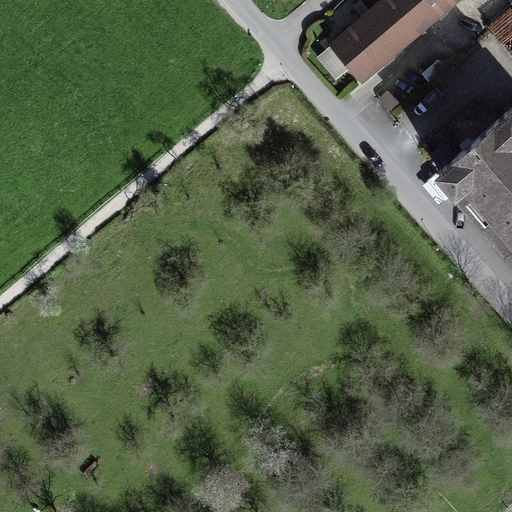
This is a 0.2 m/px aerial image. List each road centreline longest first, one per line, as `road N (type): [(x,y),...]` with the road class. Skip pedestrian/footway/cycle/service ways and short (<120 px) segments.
road 1 (track): [(0,306),(287,61)]
road 2 (residential): [(511,311),(274,43)]
